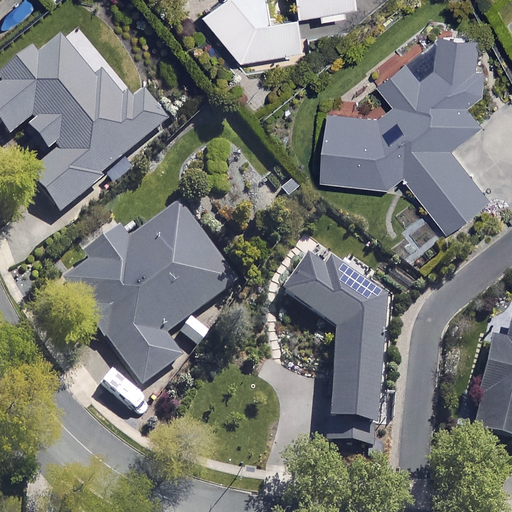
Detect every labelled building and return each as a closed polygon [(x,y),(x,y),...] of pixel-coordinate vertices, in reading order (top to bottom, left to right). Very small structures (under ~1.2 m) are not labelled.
[(213,0),(197,13),(233,59),(296,49),(291,15),(316,11),(317,19),(351,14),(348,0),(213,0)] [(137,99),(72,25),(31,62),(25,55),(0,77),(0,133),(5,140),(20,126),(46,156),(22,177),(57,216),(166,121),(142,94),(137,99)] [(402,61),(376,82),(390,99),(372,113),(328,108),(320,179),(388,187),(402,175),(447,231),(489,198),(450,150),(482,124),(467,105),(487,89),(476,60),(478,39),(443,36),(440,65),(419,82),(402,61)] [(234,281),(175,205),(126,244),(115,230),(79,258),(85,265),(57,287),(138,391),(179,360),(162,338),(234,281)] [(511,318),(510,318),(505,345),(488,341),(468,433),(511,442),(511,318)]
